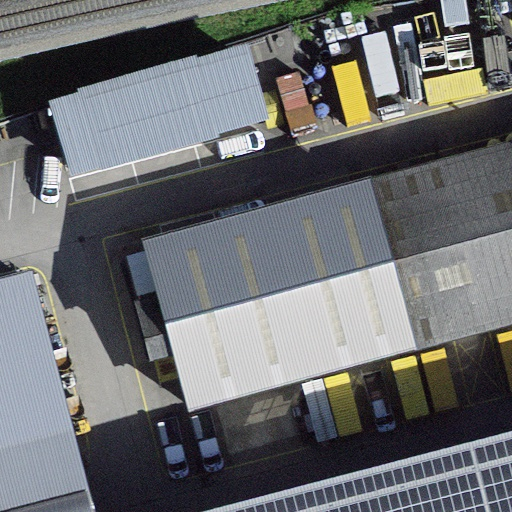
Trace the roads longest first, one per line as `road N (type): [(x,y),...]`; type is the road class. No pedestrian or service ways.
road 1 (unknown): [(72,221),(511,103)]
road 2 (unknown): [(145,495),(511,399)]
road 3 (unknown): [(72,221),(145,495)]
